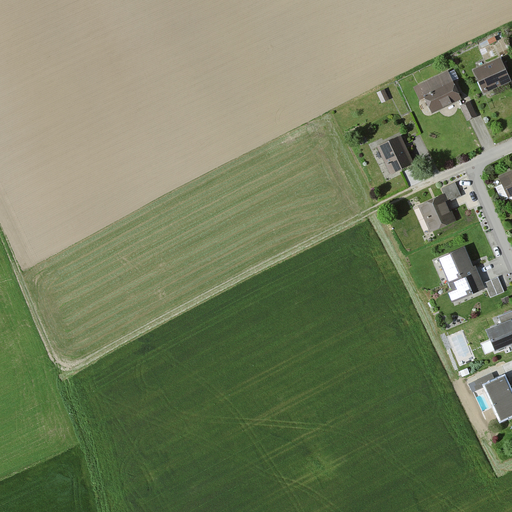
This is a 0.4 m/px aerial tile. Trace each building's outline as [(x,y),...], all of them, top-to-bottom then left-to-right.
[(498,60),(473,72),(483,95),(509,83),(498,60)] [(459,100),(446,73),(413,89),(418,100),(422,98),(430,114),(459,100)] [(383,92),(375,95),(380,105),(388,101),(383,92)] [(468,104),(460,108),(466,121),(475,117),(468,104)] [(399,138),(376,149),(389,175),(412,163),(399,138)] [(511,169),(498,176),(507,197),(511,195),(511,169)] [(442,195),(417,206),(429,233),(454,222),(445,202),(459,196),(454,184),(440,190),(442,195)] [(462,248),(438,258),(452,290),(447,292),(451,302),(482,288),(473,266),(470,267),(462,248)] [(484,281),(491,296),(505,290),(499,275),(484,281)] [(511,326),(509,320),(486,330),(494,350),(509,344),(511,352),(511,326)] [(511,398),(502,376),(484,385),(500,420),(511,414),(511,398)]
